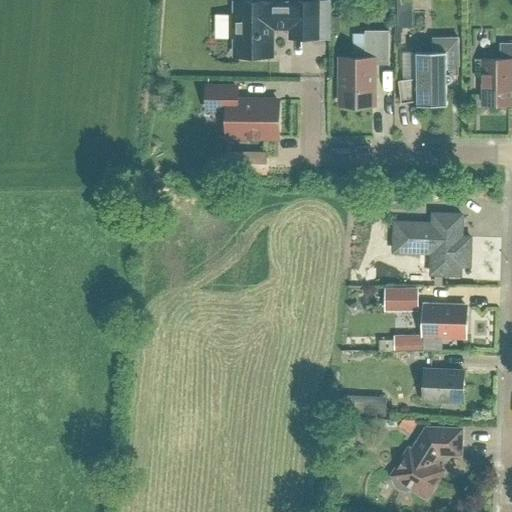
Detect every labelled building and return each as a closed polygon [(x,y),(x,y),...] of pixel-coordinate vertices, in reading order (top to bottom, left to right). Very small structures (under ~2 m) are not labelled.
[(235,1),(235,55),(271,56),(271,27),(291,27),(291,37),(317,37),(317,2),(235,1)] [(339,57),(339,75),(343,75),(343,105),(375,106),(375,64),(388,64),(388,30),(364,30),(364,57),(339,57)] [(452,78),(452,77),(452,73),(457,73),(457,66),(460,66),(460,36),(432,36),(433,51),(416,52),(416,77),(398,80),(401,103),(417,100),(417,105),(447,104),(447,82),(449,82),(450,82),(451,81),(452,81),(452,80),(452,78)] [(500,59),(482,59),(475,59),(475,77),(482,77),(483,104),(511,103),(511,93),(511,76),(511,75),(511,42),(500,43),(500,59)] [(236,87),(207,86),(207,108),(228,108),(227,131),(242,131),(249,139),(258,139),(260,136),(278,137),(278,101),(236,100),(236,87)] [(228,151),(227,173),(237,173),(238,173),(267,174),(268,159),(268,152),(228,151)] [(388,194),(387,206),(411,206),(412,194),(388,194)] [(395,222),(394,251),(432,252),(431,273),(460,274),(460,265),(469,265),(470,237),(461,236),(462,214),(433,213),(433,223),(395,222)] [(386,290),(386,308),(416,308),(416,290),(386,290)] [(424,305),(423,335),(443,335),(465,336),(466,306),(424,305)] [(443,335),(423,335),(423,338),(423,348),(428,349),(443,349),(443,335)] [(422,350),(421,337),(393,338),(393,351),(422,350)] [(383,378),(400,381),(402,370),(385,367),(383,378)] [(424,369),(422,399),(462,401),(464,371),(424,369)] [(343,414),(386,416),(387,397),(344,394),(343,414)] [(391,475),(393,476),(393,477),(393,479),(394,482),(394,483),(395,484),(396,485),(397,486),(399,487),(402,489),(404,489),(405,489),(407,489),(408,489),(409,489),(411,488),(426,497),(444,469),(438,466),(438,456),(440,453),(461,454),(462,428),(426,427),(412,449),(408,447),(391,475)]
